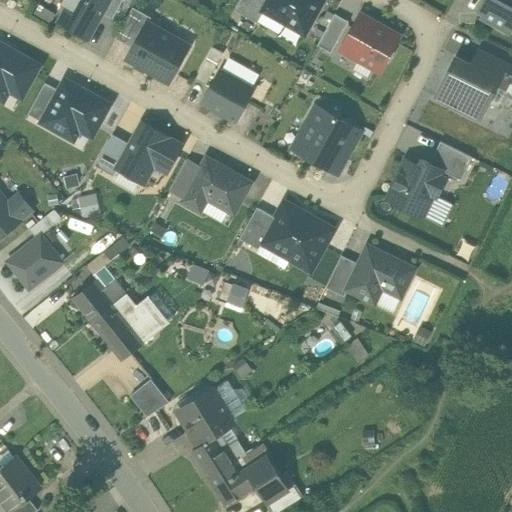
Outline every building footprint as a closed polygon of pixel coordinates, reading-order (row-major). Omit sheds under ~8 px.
[(64,0),(63,3),(68,6),(60,20),(89,37),(89,36),(103,12),(109,0),(64,0)] [(109,0),(103,12),(113,17),(122,0),(109,0)] [(268,0),(239,0),(235,9),(258,22),(265,10),(264,9),(268,0)] [(323,0),(268,0),(264,9),(265,10),(305,33),(323,0)] [(511,0),(485,0),(480,10),(485,13),(483,16),(510,31),(511,28),(511,0)] [(133,6),(116,38),(133,47),(148,21),(149,22),(152,17),(133,6)] [(349,21),(335,13),(318,45),(332,53),(349,21)] [(400,35),(361,14),(341,49),(380,71),(385,62),(389,61),(394,52),(393,48),(400,35)] [(149,22),(148,21),(133,47),(127,58),(149,70),(169,81),(190,44),(149,22)] [(40,64),(0,41),(0,84),(22,97),(40,64)] [(224,52),(214,47),(196,78),(207,84),(224,52)] [(489,73),(456,57),(437,96),(480,117),(496,85),(500,78),(489,73)] [(511,66),(496,58),(489,73),(500,78),(496,85),(511,93),(511,66)] [(241,80),(232,75),(230,76),(221,71),(206,98),(204,101),(205,101),(236,118),(252,88),(242,83),(241,80)] [(110,103),(65,79),(59,89),(42,121),(63,133),(68,122),(93,136),(110,103)] [(46,82),(28,113),(42,121),(59,89),(46,82)] [(364,131),(314,103),(291,149),(340,176),(364,131)] [(183,144),(143,121),(131,143),(117,167),(118,167),(145,182),(155,164),(168,171),(183,144)] [(131,143),(113,134),(96,165),(114,175),(118,167),(117,167),(131,143)] [(473,156),(441,141),(430,162),(445,169),(444,170),(462,179),(473,156)] [(251,182),(207,157),(204,163),(202,167),(185,198),(184,200),(201,210),(208,197),(234,212),(251,182)] [(202,167),(188,159),(171,190),(185,198),(202,167)] [(418,169),(405,163),(388,198),(423,215),(433,193),(438,195),(446,178),(442,176),(444,170),(445,169),(430,162),(423,159),(418,169)] [(62,187),(80,183),(77,171),(59,174),(62,187)] [(9,201),(0,190),(0,236),(33,209),(19,193),(9,201)] [(71,194),(73,212),(98,210),(97,192),(71,194)] [(335,228),(285,200),(276,217),(263,239),(264,239),(289,253),(291,258),(312,270),(335,228)] [(276,217),(262,209),(258,206),(240,238),(259,249),(264,239),(263,239),(276,217)] [(79,234),(69,222),(59,231),(68,242),(79,234)] [(83,239),(96,253),(113,237),(100,223),(83,239)] [(40,231),(4,260),(29,291),(65,263),(40,231)] [(120,253),(113,244),(105,250),(112,260),(120,253)] [(139,244),(129,253),(137,263),(147,255),(139,244)] [(415,268),(368,245),(347,288),(375,302),(383,287),(401,296),(415,268)] [(105,250),(87,265),(94,274),(112,260),(105,250)] [(359,263),(342,254),(326,287),(345,296),(348,289),(347,288),(359,263)] [(200,282),(206,267),(194,263),(189,278),(200,282)] [(200,282),(197,293),(240,309),(249,283),(206,267),(200,282)] [(106,287),(98,277),(73,297),(92,321),(126,294),(125,294),(115,280),(106,287)] [(137,306),(126,293),(125,294),(126,294),(92,321),(91,321),(122,359),(164,324),(145,300),(137,306)] [(358,338),(348,345),(359,361),(369,355),(358,338)] [(170,401),(151,378),(131,395),(148,416),(170,401)] [(214,388),(179,410),(197,439),(197,440),(200,445),(201,446),(207,442),(206,441),(208,440),(208,441),(221,433),(236,423),(230,413),(244,404),(228,380),(215,388),(214,388)] [(221,433),(208,441),(208,440),(206,441),(207,442),(201,446),(200,445),(193,451),(209,476),(243,454),(247,452),(239,439),(229,446),(221,433)] [(280,475),(267,455),(250,466),(243,454),(209,476),(225,502),(257,483),(269,501),(289,488),(280,475)] [(16,457),(3,467),(0,466),(0,497),(10,510),(11,510),(28,496),(40,487),(16,457)] [(296,484),(287,470),(280,475),(289,488),(296,484)] [(28,496),(11,510),(10,510),(6,511),(34,511),(38,509),(28,496)]
